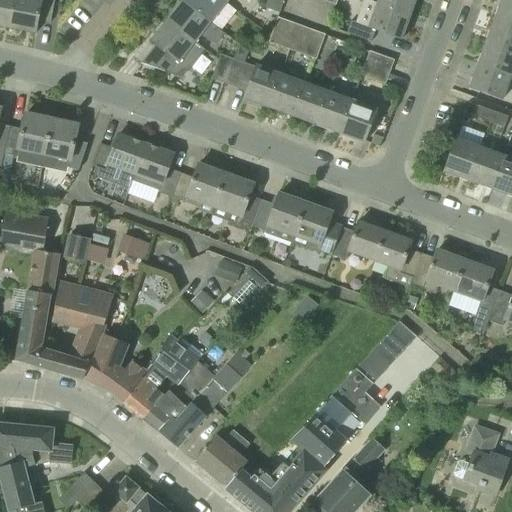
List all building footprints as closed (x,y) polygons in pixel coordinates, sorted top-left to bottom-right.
[(0,0),(0,26),(9,28),(14,0),(0,0)] [(14,0),(9,28),(36,33),(38,22),(50,24),(54,0),(14,0)] [(226,4),(220,0),(183,0),(182,1),(211,23),(226,4)] [(267,0),(265,9),(279,14),(283,3),(275,0),(267,0)] [(411,16),(416,0),(377,0),(376,3),(411,16)] [(511,0),(500,0),(495,16),(511,22),(511,0)] [(210,24),(211,23),(182,1),(167,21),(195,43),(200,37),(216,45),(224,35),(210,24)] [(411,16),(376,3),(376,4),(368,27),(355,23),(350,22),(346,34),(371,43),(375,31),(402,40),(411,16)] [(511,22),(495,16),(486,40),(511,48),(511,22)] [(289,22),(277,18),(268,43),(280,47),(289,22)] [(204,50),(195,44),(195,43),(167,21),(150,41),(156,46),(141,64),(181,78),(204,50)] [(301,27),(289,22),(280,47),(292,51),(301,27)] [(313,31),(301,27),(292,51),(304,55),(313,31)] [(316,60),(325,36),(325,35),(313,31),(304,55),(316,60)] [(511,75),(511,48),(486,40),(478,63),(511,76),(511,75)] [(395,61),(369,52),(365,64),(390,73),(395,61)] [(223,84),(233,59),(220,55),(211,80),(223,84)] [(244,63),(233,59),(223,84),(234,88),(244,63)] [(269,109),(281,75),(256,66),(255,68),(244,63),(234,88),(246,92),(243,100),(269,109)] [(469,88),(484,94),(503,101),(511,76),(478,63),(469,88)] [(390,73),(365,64),(360,76),(386,85),(390,73)] [(269,109),(293,118),(305,84),(281,75),(269,109)] [(293,118),(316,126),(328,92),(305,84),(293,118)] [(316,126),(340,135),(352,101),(328,92),(316,126)] [(376,110),(352,101),(340,135),(364,144),(376,110)] [(493,112),(479,107),(475,118),(489,123),(493,112)] [(0,171),(3,156),(9,127),(0,125),(0,113),(1,109),(0,108),(0,171)] [(504,128),(508,117),(493,112),(489,123),(504,128)] [(44,157),(51,120),(24,114),(21,130),(9,127),(3,156),(0,171),(0,176),(7,178),(12,157),(17,158),(19,152),(44,157)] [(51,120),(44,157),(68,163),(68,168),(79,170),(87,144),(75,142),(78,126),(51,120)] [(134,174),(145,145),(117,135),(112,150),(100,144),(91,167),(99,170),(98,174),(119,182),(118,185),(129,189),(131,182),(134,174)] [(381,138),(373,135),(370,144),(378,147),(381,138)] [(468,181),(480,148),(455,139),(443,172),(468,181)] [(171,198),(180,173),(168,169),(173,156),(145,145),(134,174),(131,182),(158,191),(158,193),(171,198)] [(492,190),(504,156),(480,148),(468,181),(492,190)] [(511,159),(504,156),(492,190),(511,197),(511,159)] [(180,173),(171,198),(199,209),(202,203),(213,208),(225,175),(197,165),(192,178),(180,173)] [(225,175),(213,208),(239,219),(238,222),(251,227),(260,200),(249,196),(253,185),(225,175)] [(294,238),(305,204),(278,194),(274,205),(260,200),(251,227),(265,232),(266,228),(294,238)] [(317,251),(317,252),(331,258),(331,256),(341,228),(328,224),(332,213),(305,204),(294,238),(319,247),(318,251),(317,251)] [(42,252),(48,219),(5,211),(3,222),(0,221),(0,239),(0,240),(0,239),(0,248),(35,255),(36,250),(42,252)] [(374,263),(384,232),(358,222),(354,233),(341,228),(331,256),(345,261),(348,254),(374,263)] [(384,232),(374,263),(387,267),(383,279),(409,289),(411,284),(421,254),(408,250),(411,242),(384,232)] [(84,263),(90,239),(71,235),(66,259),(84,263)] [(91,235),(90,243),(106,247),(108,239),(91,235)] [(144,262),(149,246),(122,237),(117,252),(144,262)] [(43,252),(42,252),(36,250),(35,255),(28,291),(51,295),(58,255),(43,252)] [(453,293),(464,261),(436,251),(433,259),(421,254),(411,284),(436,293),(438,288),(453,293)] [(241,269),(220,261),(215,274),(236,282),(241,269)] [(483,335),(488,321),(498,291),(487,287),(493,272),(464,261),(453,293),(479,304),(469,330),(483,335)] [(268,283),(252,269),(248,267),(238,282),(227,294),(244,310),(268,283)] [(77,301),(80,287),(60,282),(57,295),(77,301)] [(54,317),(85,327),(100,331),(114,296),(80,287),(77,301),(57,295),(54,317)] [(15,360),(38,365),(42,348),(51,295),(28,291),(15,360)] [(511,294),(511,296),(498,291),(488,321),(502,326),(504,321),(511,323),(511,294)] [(209,303),(200,294),(192,302),(200,311),(209,303)] [(414,310),(417,299),(408,296),(404,307),(414,310)] [(319,306),(308,297),(294,314),(305,323),(319,306)] [(225,489),(253,511),(287,511),(291,508),(292,509),(325,471),(323,469),(347,442),(335,432),(352,414),(365,426),(381,408),(365,394),(416,338),(399,322),(301,430),(290,441),(303,452),(270,489),(253,476),(250,479),(240,471),(225,489)] [(96,349),(102,335),(102,334),(100,338),(98,337),(100,331),(85,327),(73,360),(42,348),(38,365),(88,381),(99,350),(96,349)] [(99,350),(88,381),(103,388),(107,391),(117,398),(123,404),(153,365),(170,336),(169,336),(152,362),(145,371),(131,360),(123,370),(120,367),(129,346),(102,335),(96,349),(99,350)] [(158,402),(164,397),(156,390),(166,379),(174,386),(177,382),(179,383),(191,370),(197,363),(197,362),(202,354),(182,339),(179,343),(170,336),(153,365),(123,404),(143,420),(158,402)] [(251,356),(245,351),(241,356),(246,361),(251,356)] [(450,386),(459,376),(441,359),(432,369),(450,386)] [(226,365),(214,378),(197,363),(191,370),(179,383),(177,382),(174,386),(176,387),(179,385),(186,390),(178,400),(168,392),(164,397),(158,402),(143,420),(157,432),(158,431),(172,416),(176,420),(187,408),(196,398),(227,365),(226,365)] [(177,449),(240,377),(227,365),(196,398),(187,408),(176,420),(172,416),(158,431),(157,432),(177,449)] [(35,505),(26,469),(35,467),(36,471),(50,468),(49,464),(70,466),(70,465),(72,447),(51,445),(52,431),(0,425),(0,485),(6,511),(44,511),(42,503),(35,505)] [(495,497),(506,465),(506,464),(490,458),(498,436),(473,427),(464,453),(471,455),(461,482),(477,487),(476,490),(495,497)] [(193,462),(196,465),(225,489),(240,471),(246,464),(238,457),(249,445),(234,431),(224,443),(215,435),(193,462)] [(326,511),(354,511),(377,488),(362,475),(358,480),(353,475),(361,466),(366,471),(384,450),(373,440),(355,461),(315,502),(326,511)] [(68,509),(75,502),(94,483),(84,473),(58,499),(68,509)] [(174,511),(165,504),(161,508),(126,479),(113,494),(127,506),(130,502),(136,507),(131,511),(174,511)] [(94,483),(75,502),(86,511),(104,493),(94,483)] [(415,493),(403,494),(404,507),(416,505),(415,493)]
